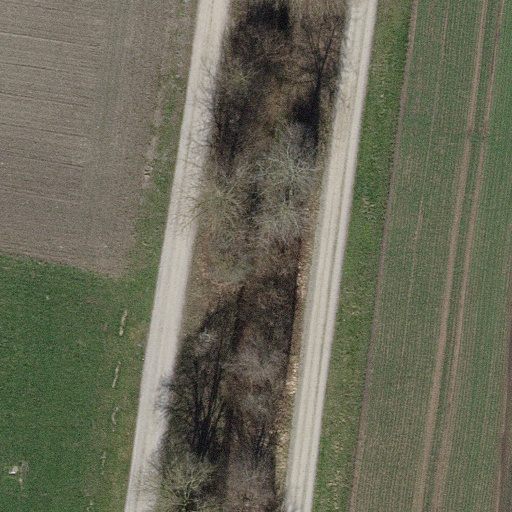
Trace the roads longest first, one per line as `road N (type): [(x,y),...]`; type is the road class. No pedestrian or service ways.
road 1 (track): [(143,511),(213,0)]
road 2 (track): [(300,511),(367,0)]
